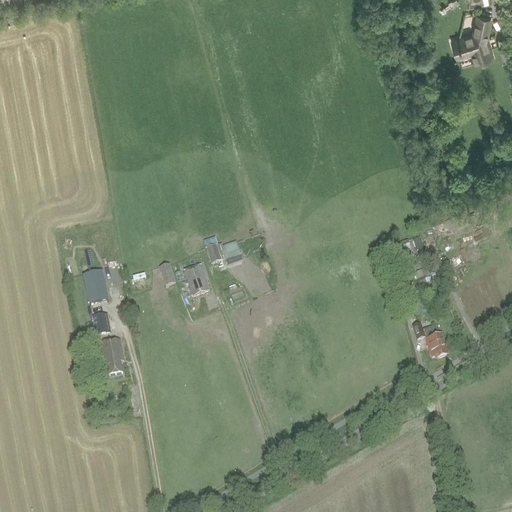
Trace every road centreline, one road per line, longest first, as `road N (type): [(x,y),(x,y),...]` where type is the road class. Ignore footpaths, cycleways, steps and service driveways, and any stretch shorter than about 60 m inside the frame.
road 1 (tertiary): [(228,511),(511,340)]
road 2 (track): [(162,511),(124,323)]
road 3 (track): [(433,387),(458,511)]
